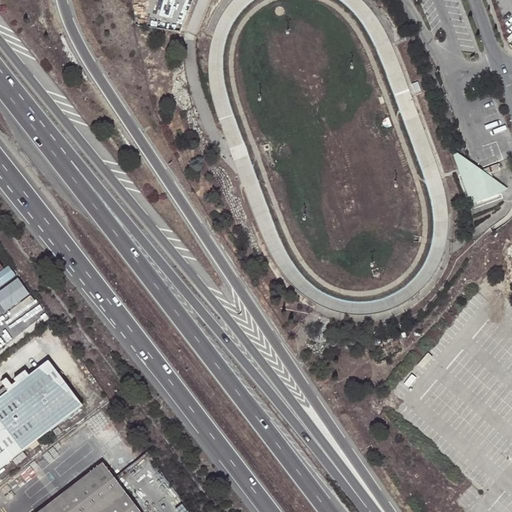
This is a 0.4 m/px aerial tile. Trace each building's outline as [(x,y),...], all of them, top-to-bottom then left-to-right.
[(418,82),(413,85),(416,93),(421,91),(418,82)] [(476,175),(475,171),(479,169),(484,181),(494,178),(453,150),(464,180),(476,175)] [(484,181),(479,169),(475,171),(476,175),(464,180),(472,201),(498,191),(494,178),(484,181)] [(508,187),(494,178),(498,191),(508,187)] [(49,363),(39,370),(59,387),(61,385),(71,393),(69,396),(83,407),(49,363)] [(39,370),(29,378),(18,386),(52,430),(83,407),(69,396),(71,393),(61,385),(59,387),(39,370)] [(18,386),(29,378),(25,373),(14,381),(18,386)] [(2,384),(9,393),(14,389),(7,380),(2,384)] [(0,470),(52,430),(18,386),(14,389),(9,393),(0,400),(0,470)] [(0,492),(0,511),(38,511),(102,463),(112,456),(88,426),(0,492)] [(140,511),(115,480),(102,463),(38,511),(140,511)]
